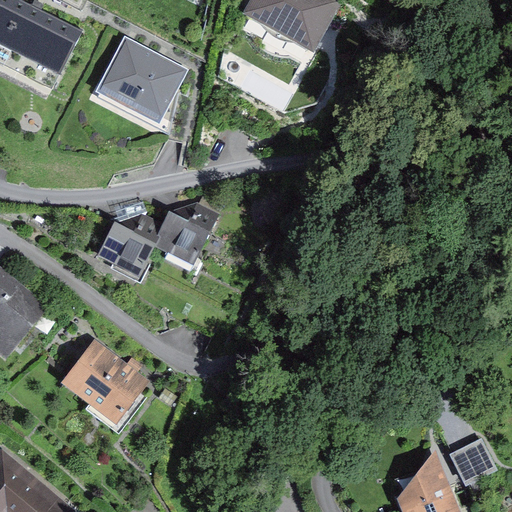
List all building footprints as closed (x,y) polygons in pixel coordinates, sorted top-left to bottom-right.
[(0,0),(0,64),(48,88),(55,74),(60,76),(82,30),(18,0),(0,0)] [(340,0),(250,0),(242,17),(312,54),(340,0)] [(90,86),(96,89),(94,94),(157,127),(186,72),(123,39),(108,67),(102,64),(90,86)] [(205,189),(197,205),(195,204),(165,214),(159,225),(153,239),(156,240),(152,249),(191,268),(225,199),(205,189)] [(153,239),(159,225),(140,215),(111,226),(94,260),(110,267),(109,271),(139,286),(150,264),(145,262),(152,249),(156,240),(153,239)] [(0,355),(7,361),(47,307),(0,267),(0,355)] [(131,357),(125,364),(92,340),(59,385),(116,426),(149,381),(137,373),(142,365),(131,357)] [(497,468),(481,438),(448,456),(465,486),(497,468)] [(75,511),(2,448),(0,450),(0,511),(75,511)] [(413,474),(397,481),(401,492),(395,500),(400,511),(459,511),(434,451),(414,476),(413,474)]
